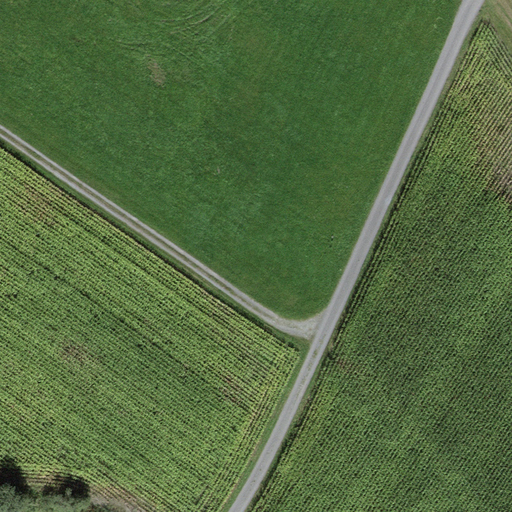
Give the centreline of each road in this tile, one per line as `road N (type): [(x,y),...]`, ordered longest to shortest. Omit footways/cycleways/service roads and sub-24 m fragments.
road 1 (track): [(472,0),(239,511)]
road 2 (track): [(325,328),(289,326),(257,309),(0,131)]
